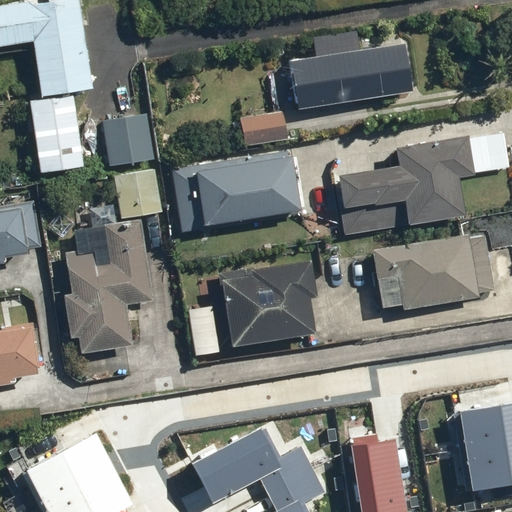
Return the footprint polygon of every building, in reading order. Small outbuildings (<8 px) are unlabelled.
[(92,86),(79,0),(18,0),(0,1),(0,43),(32,39),(40,93),(92,86)] [(411,94),(405,40),(360,45),(359,33),(315,38),(316,51),(289,54),(295,108),(411,94)] [(147,117),(124,87),(94,110),(107,127),(107,157),(125,157),(125,134),(147,117)] [(75,91),(32,97),(42,171),(85,166),(75,91)] [(286,108),(235,113),(238,145),(289,140),(286,108)] [(398,143),(401,160),(337,169),(347,232),(466,214),(460,173),(509,166),(503,127),(398,143)] [(201,227),(304,208),(293,149),(190,169),(201,227)] [(0,261),(9,260),(8,253),(39,249),(33,199),(0,202),(0,261)] [(96,244),(67,248),(72,289),(62,290),(68,338),(77,337),(79,349),(131,343),(125,299),(152,296),(144,234),(129,236),(126,220),(104,223),(109,258),(98,260),(96,244)] [(486,232),(373,245),(380,307),(479,296),(478,286),(492,284),(486,232)] [(312,262),(220,273),(229,346),(313,335),(308,291),(315,290),(312,262)] [(0,376),(42,369),(34,318),(0,323),(0,376)] [(454,488),(511,477),(511,392),(439,405),(454,488)] [(195,501),(272,463),(249,418),(173,456),(195,501)] [(39,511),(100,511),(126,501),(90,420),(13,454),(39,511)] [(403,511),(388,429),(338,438),(352,511),(403,511)] [(299,511),(288,488),(240,511),(299,511)]
